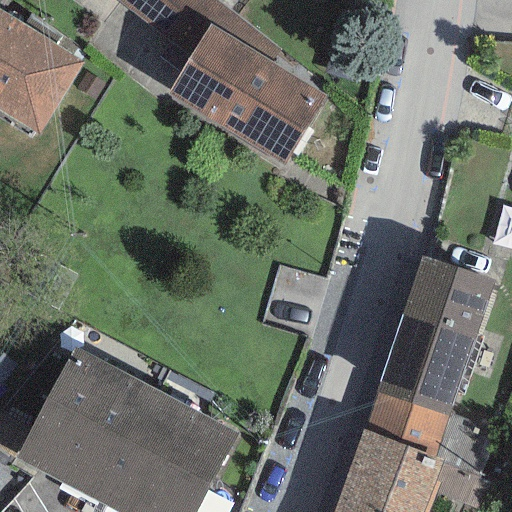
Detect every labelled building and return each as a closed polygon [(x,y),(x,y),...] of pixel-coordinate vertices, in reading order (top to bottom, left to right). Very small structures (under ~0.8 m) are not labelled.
[(324,98),(209,26),(224,6),(216,0),(113,0),(189,58),(166,94),(282,163),(324,98)] [(280,50),(224,6),(209,26),(271,61),(280,50)] [(83,63),(0,11),(0,112),(38,135),(83,63)] [(494,281),(419,257),(375,394),(364,431),(434,456),(446,417),(494,281)] [(66,485),(124,375),(73,349),(15,458),(66,485)] [(126,511),(182,406),(124,375),(66,485),(117,511),(126,511)] [(197,511),(238,435),(182,406),(126,511),(197,511)] [(364,431),(361,430),(332,511),(427,511),(438,484),(433,483),(442,459),(434,456),(364,431)]
